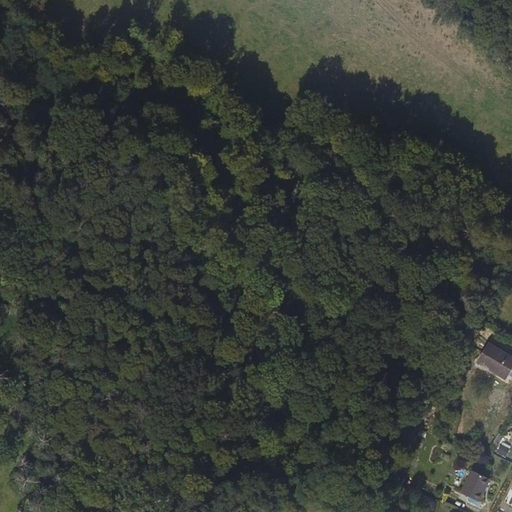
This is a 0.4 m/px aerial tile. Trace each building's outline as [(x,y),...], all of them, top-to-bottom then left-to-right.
[(486,364),(509,375),(511,369),(511,353),(490,341),(480,360),(486,364)] [(475,369),(482,372),(486,364),(480,360),(475,369)] [(486,364),(482,372),(504,384),(509,375),(486,364)] [(494,452),(504,438),(499,435),(489,449),(494,452)] [(502,444),(497,452),(506,457),(511,449),(502,444)] [(471,470),(461,492),(482,501),(492,480),(471,470)]
